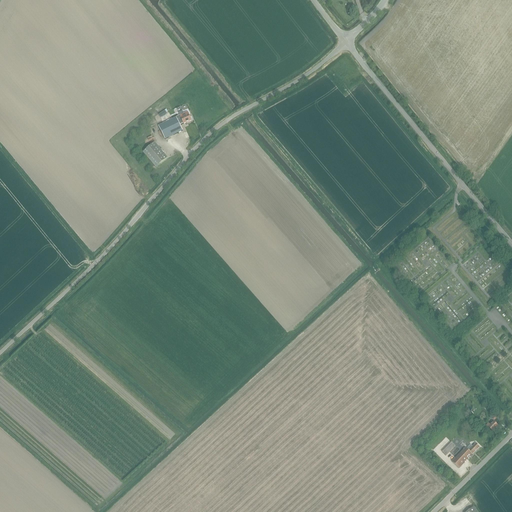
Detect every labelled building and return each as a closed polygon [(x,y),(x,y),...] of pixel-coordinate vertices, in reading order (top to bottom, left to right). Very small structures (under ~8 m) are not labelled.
[(184,124),(191,121),(187,112),(184,114),(182,111),(178,113),(180,116),(176,117),(180,125),(184,124)] [(180,125),(176,117),(158,126),(165,140),(183,131),(180,125)] [(189,130),(185,133),(189,139),(193,137),(191,134),(189,130)] [(168,156),(173,151),(159,136),(154,140),(168,156)] [(156,168),(168,158),(155,143),(143,152),(156,168)] [(493,432),(498,427),(493,422),(490,425),(488,423),(486,426),(493,432)] [(442,452),(446,456),(455,446),(452,443),(442,452)] [(452,462),(459,468),(472,455),(479,447),(476,444),(473,447),(471,445),(467,449),(466,448),(452,462)]
